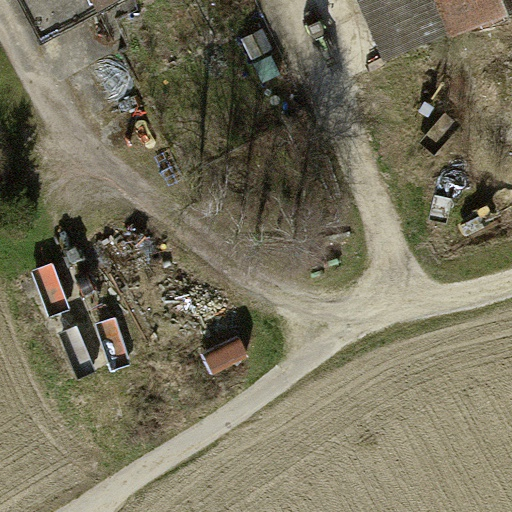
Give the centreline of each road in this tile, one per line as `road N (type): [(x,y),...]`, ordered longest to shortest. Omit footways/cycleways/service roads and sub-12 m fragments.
road 1 (track): [(327,358),(276,260),(174,252),(48,93),(4,0)]
road 2 (track): [(71,511),(392,311),(511,282)]
